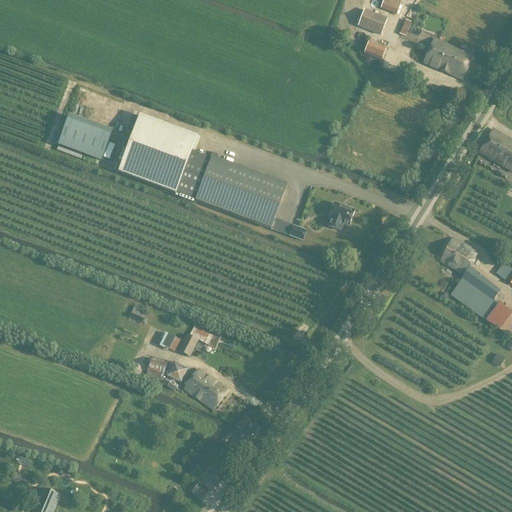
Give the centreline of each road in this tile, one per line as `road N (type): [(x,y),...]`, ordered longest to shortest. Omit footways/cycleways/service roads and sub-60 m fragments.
road 1 (secondary): [(219,511),(511,69)]
road 2 (track): [(420,215),(489,261),(487,274),(511,298)]
